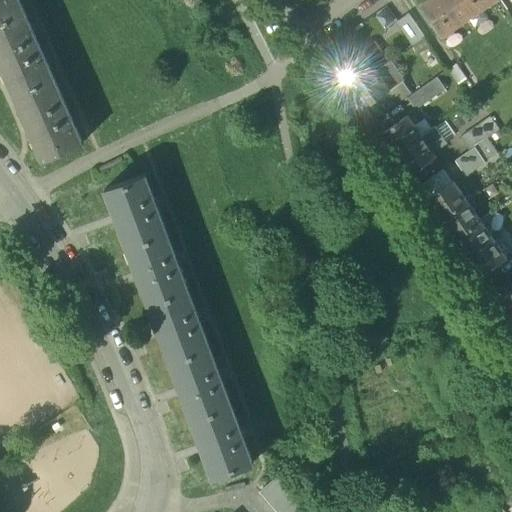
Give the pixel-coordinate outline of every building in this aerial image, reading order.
[(0,0),(0,60),(44,160),(83,143),(19,0),(0,0)] [(441,36),(494,0),(431,0),(422,7),(441,36)] [(397,22),(413,45),(425,37),(409,14),(397,22)] [(377,71),(390,61),(376,42),(363,51),(377,71)] [(337,69),(351,89),(377,71),(363,51),(337,69)] [(390,61),(377,71),(390,91),(405,81),(391,61),(390,61)] [(449,70),(459,86),(467,80),(457,65),(449,70)] [(377,71),(351,89),(365,108),(390,91),(377,71)] [(408,98),(416,109),(446,89),(438,77),(408,98)] [(365,108),(372,119),(412,91),(405,81),(390,91),(365,108)] [(383,134),(396,154),(422,136),(408,116),(383,134)] [(490,117),(478,125),(487,138),(499,130),(490,117)] [(487,139),(487,138),(478,125),(461,137),(470,151),(475,147),(487,139)] [(434,152),(448,143),(436,127),(422,136),(434,152)] [(434,152),(422,136),(396,154),(410,173),(437,155),(434,152)] [(475,147),(476,149),(482,157),(486,164),(498,155),(487,139),(475,147)] [(459,160),(465,169),(482,157),(476,149),(459,160)] [(469,175),(486,164),(482,157),(465,169),(469,175)] [(428,199),(453,181),(445,168),(419,186),(428,199)] [(109,192),(216,477),(253,463),(146,178),(109,192)] [(428,199),(442,219),(467,201),(453,181),(428,199)] [(480,220),(467,201),(442,219),(455,238),(480,220)] [(493,239),(480,220),(455,238),(468,257),(493,239)] [(507,259),(493,239),(468,257),(482,276),(507,259)] [(511,291),(499,301),(511,319),(511,291)] [(257,497),(270,511),(301,511),(274,481),(257,497)]
